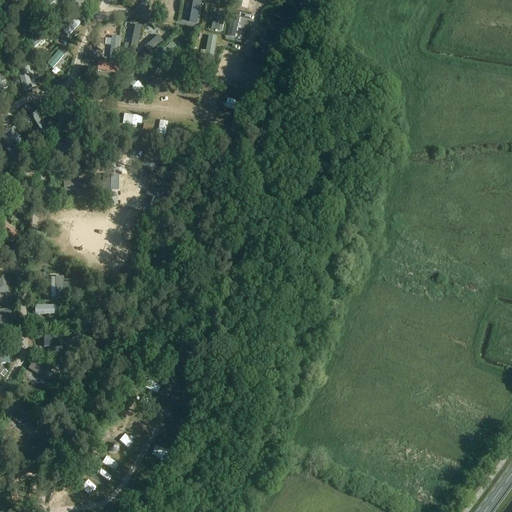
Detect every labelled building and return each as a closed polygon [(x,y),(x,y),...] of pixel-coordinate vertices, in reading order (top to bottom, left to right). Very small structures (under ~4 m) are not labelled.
[(199,23),(206,19),(199,9),(192,13),(199,23)] [(281,32),(288,35),(296,17),(277,9),(274,17),(280,20),(280,21),(285,23),(281,32)] [(303,20),(296,17),(293,25),(300,28),(303,20)] [(231,52),(224,50),(222,57),(229,59),(231,52)] [(276,61),(270,58),(268,64),(273,66),(276,61)] [(78,64),(79,71),(91,69),(90,63),(78,64)] [(22,93),(32,90),(26,69),(16,71),(22,93)] [(152,79),(151,86),(160,88),(161,81),(152,79)] [(198,96),(199,94),(200,90),(191,88),(190,92),(190,94),(198,96)] [(152,126),(143,124),(141,131),(151,133),(152,126)] [(191,134),(181,131),(179,138),(189,140),(191,134)] [(140,166),(153,175),(162,162),(149,154),(140,166)] [(82,174),(77,169),(72,174),(77,179),(82,174)] [(152,199),(148,209),(155,212),(164,189),(150,183),(145,196),(152,199)] [(0,227),(0,231),(6,236),(4,239),(11,244),(14,240),(16,242),(20,235),(2,223),(0,227)] [(55,277),(55,299),(63,299),(63,277),(55,277)] [(0,279),(0,297),(11,290),(2,278),(0,279)] [(34,306),(34,314),(57,315),(57,306),(34,306)] [(0,324),(12,323),(10,308),(0,309),(0,324)] [(43,333),(43,346),(62,346),(62,333),(43,333)] [(32,362),(28,369),(50,381),(54,374),(32,362)] [(166,381),(166,382),(166,383),(167,384),(167,385),(168,385),(168,386),(169,386),(170,386),(171,386),(172,386),(173,386),(173,385),(174,385),(175,384),(175,383),(175,382),(175,381),(175,380),(175,379),(174,379),(173,378),(172,377),(171,377),(170,377),(169,377),(168,378),(167,379),(166,380),(166,381)] [(5,414),(23,426),(32,413),(14,401),(5,414)] [(31,417),(27,421),(33,425),(36,420),(31,417)] [(108,448),(108,449),(108,450),(109,451),(110,452),(110,453),(111,453),(112,453),(113,453),(114,453),(115,453),(115,452),(116,451),(117,450),(117,449),(117,448),(117,447),(116,446),(115,445),(114,444),(113,444),(112,444),(111,444),(110,445),(109,446),(108,447),(108,448)] [(158,471),(158,472),(158,473),(158,474),(159,475),(160,476),(161,476),(162,476),(163,476),(164,476),(165,476),(166,475),(167,474),(167,473),(167,472),(167,471),(167,470),(167,469),(166,468),(165,467),(164,467),(163,467),(162,467),(161,467),(160,467),(159,468),(158,469),(158,470),(158,471)]
